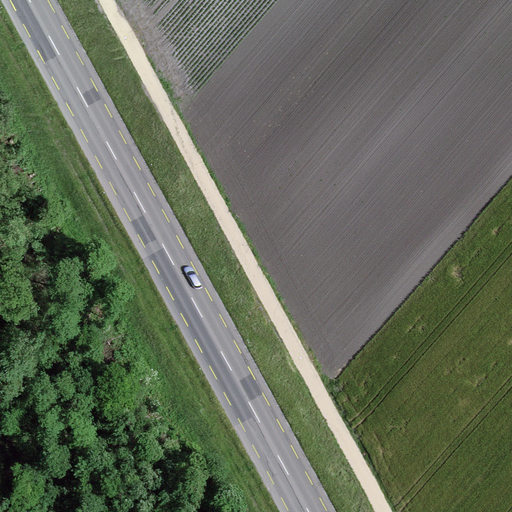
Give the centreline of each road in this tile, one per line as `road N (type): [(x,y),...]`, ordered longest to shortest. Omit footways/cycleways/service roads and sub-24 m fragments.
road 1 (primary): [(308,511),(29,0)]
road 2 (track): [(383,511),(106,0)]
